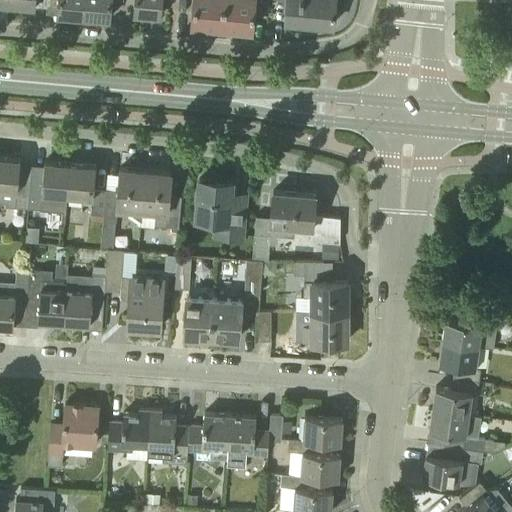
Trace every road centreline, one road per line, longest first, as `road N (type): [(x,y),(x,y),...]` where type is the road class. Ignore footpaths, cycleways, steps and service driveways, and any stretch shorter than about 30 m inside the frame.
road 1 (residential): [(401,263),(356,254),(347,191),(336,177),(149,142),(0,128)]
road 2 (residential): [(367,0),(358,33),(279,50),(0,27)]
road 3 (residential): [(388,381),(0,357)]
road 4 (secondary): [(224,99),(0,79)]
road 5 (secondary): [(224,99),(296,118),(391,127)]
road 6 (secondary): [(393,102),(298,94),(224,99)]
road 7 (residential): [(386,511),(378,482),(388,381)]
